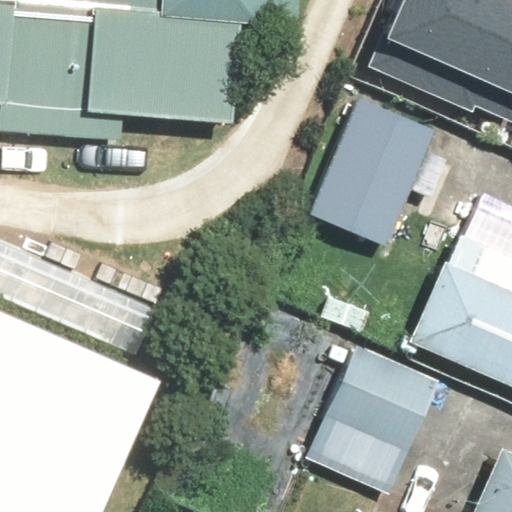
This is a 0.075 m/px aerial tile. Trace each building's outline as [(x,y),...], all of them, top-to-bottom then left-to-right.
[(0,0),(0,116),(122,125),(124,105),(229,112),(236,15),(297,20),(298,0),(0,0)] [(511,0),(388,0),(377,27),(511,86),(511,0)] [(349,91),(304,204),(386,236),(431,123),(349,91)] [(511,287),(447,259),(413,338),(511,380),(511,287)] [(0,293),(0,511),(73,511),(141,352),(0,293)] [(437,363),(359,331),(307,457),(385,489),(437,363)] [(511,511),(511,445),(499,441),(470,511),(511,511)]
